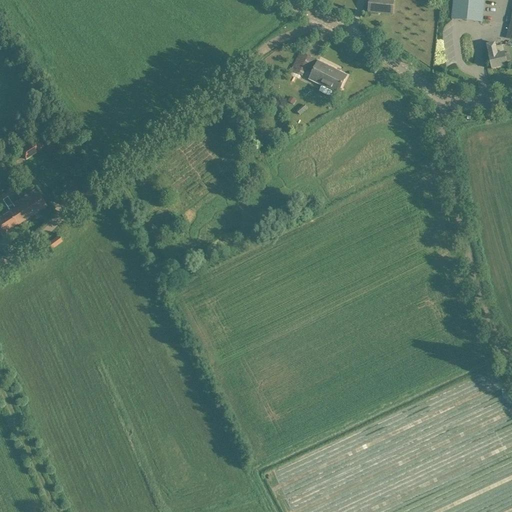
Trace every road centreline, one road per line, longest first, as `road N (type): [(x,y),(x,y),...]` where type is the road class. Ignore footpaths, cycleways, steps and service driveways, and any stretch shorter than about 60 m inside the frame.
road 1 (unclassified): [(0,261),(225,81),(322,17)]
road 2 (unclassified): [(511,369),(483,316),(440,126),(449,101)]
road 3 (unclassified): [(449,101),(322,17)]
road 4 (track): [(54,511),(0,385)]
